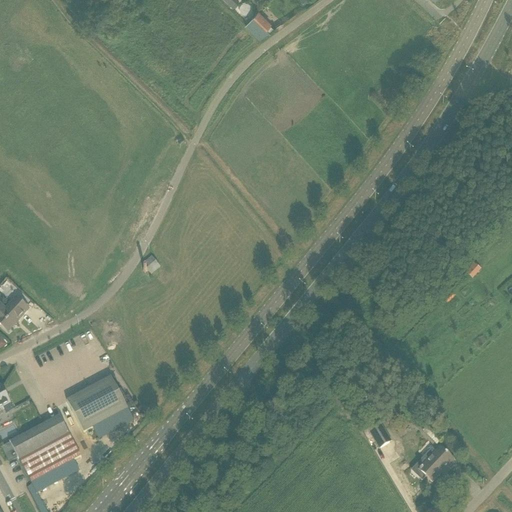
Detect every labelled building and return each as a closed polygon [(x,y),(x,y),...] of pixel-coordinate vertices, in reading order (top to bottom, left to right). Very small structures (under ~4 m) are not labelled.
[(245,24),(245,25),(259,39),(259,38),(269,32),(266,29),(270,24),(271,23),(258,11),(250,19),(245,24)] [(152,258),(143,265),(151,275),(160,268),(152,258)] [(0,325),(8,333),(28,311),(16,299),(6,310),(0,304),(0,325)] [(128,411),(111,379),(67,402),(84,434),(128,411)] [(13,410),(4,394),(2,391),(4,390),(3,387),(0,388),(0,410),(3,409),(6,414),(13,410)] [(59,418),(10,444),(32,485),(81,458),(59,418)] [(381,424),(367,431),(378,451),(392,443),(381,424)] [(436,446),(440,443),(426,429),(422,432),(436,446)] [(436,454),(419,472),(426,478),(432,484),(440,475),(443,477),(455,464),(440,450),(436,454)]
